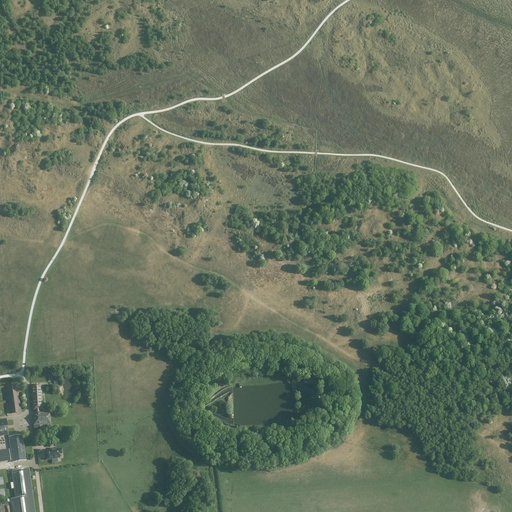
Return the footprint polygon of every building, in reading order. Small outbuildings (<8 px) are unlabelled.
[(21,413),(17,384),(5,386),(6,391),(4,391),(5,394),(7,394),(7,397),(5,397),(6,402),(8,402),(10,415),(21,413)] [(43,410),(41,385),(31,386),(32,411),(36,410),(36,414),(34,414),(34,418),(33,418),(34,430),(39,429),(39,425),(50,425),(49,413),(46,413),(46,412),(39,412),(39,410),(43,410)] [(26,461),(22,435),(8,437),(12,463),(26,461)] [(49,452),(45,452),(46,461),(60,459),(60,455),(62,454),(62,449),(59,449),(59,448),(49,450),(49,452)] [(2,450),(0,450),(0,463),(10,462),(9,449),(2,450)] [(15,499),(11,500),(12,511),(34,511),(29,469),(11,471),(15,499)]
